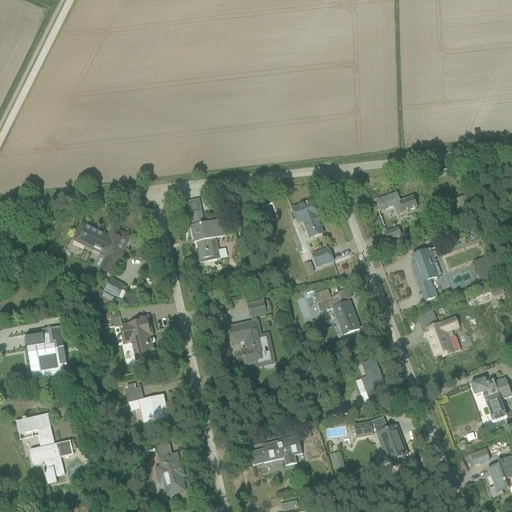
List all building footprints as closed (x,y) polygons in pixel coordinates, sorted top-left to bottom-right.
[(397,218),(417,211),(413,200),(400,205),(397,196),(377,203),(381,213),(393,209),(397,218)] [(474,196),(454,203),(460,221),(480,214),(474,196)] [(309,242),(323,237),(316,219),(318,218),(312,204),(293,212),(298,227),(303,225),(309,242)] [(196,245),(200,263),(215,259),(216,263),(220,262),(216,241),(225,239),(221,222),(205,226),(202,213),(192,216),(195,228),(190,229),(193,242),(195,242),(196,245),(194,245),(194,246),(196,245)] [(440,223),(444,234),(453,231),(448,220),(440,223)] [(452,227),(455,233),(464,230),(462,223),(452,227)] [(109,241),(83,227),(75,242),(100,256),(93,269),(113,280),(125,257),(121,255),(129,240),(113,232),(109,241)] [(402,236),(400,231),(385,237),(387,242),(402,236)] [(463,234),(456,236),(458,243),(465,240),(463,234)] [(452,235),(439,240),(443,249),(455,244),(452,235)] [(329,252),(312,258),(316,271),(333,264),(329,252)] [(437,279),(441,278),(432,252),(412,259),(415,266),(412,267),(419,286),(418,287),(425,304),(438,299),(435,290),(433,291),(431,283),(437,281),(437,279)] [(475,278),(478,285),(495,279),(487,259),(473,265),(474,266),(471,267),(474,274),(476,273),(478,277),(475,278)] [(304,267),(307,277),(314,274),(310,265),(304,267)] [(122,292),(124,289),(112,281),(97,309),(120,307),(120,309),(138,306),(137,296),(126,297),(127,295),(122,292)] [(502,289),(491,294),(493,301),(504,296),(502,289)] [(343,338),(359,332),(349,305),(343,307),(339,298),(331,301),(328,293),(314,298),(317,307),(318,306),(321,315),(326,313),(327,314),(333,312),(343,338)] [(255,371),(275,367),(269,337),(261,338),(258,323),(257,323),(256,320),(267,317),(264,303),(247,307),(250,321),(251,321),(252,326),(230,330),(233,346),(245,344),(247,352),(242,353),(245,368),(254,366),(255,371)] [(439,318),(449,314),(448,310),(437,314),(439,318)] [(111,316),(107,313),(103,314),(100,318),(100,322),(104,324),(110,322),(112,319),(111,316)] [(421,319),(425,329),(439,324),(435,314),(421,319)] [(149,319),(138,322),(139,324),(122,328),(126,347),(132,346),(133,351),(131,352),(130,354),(130,355),(130,357),(131,359),(132,360),(134,361),(135,361),(136,364),(147,362),(147,359),(155,357),(152,346),(153,346),(152,341),(151,341),(150,339),(153,338),(149,319)] [(458,320),(455,321),(423,334),(426,340),(428,340),(435,359),(442,357),(443,360),(461,353),(456,341),(454,340),(451,334),(459,331),(458,328),(461,327),(458,320)] [(43,334),(26,337),(29,353),(37,351),(41,381),(64,377),(63,370),(67,369),(61,330),(43,333),(43,334)] [(364,406),(387,397),(377,369),(373,371),(370,364),(361,367),(366,380),(361,382),(361,383),(356,385),(364,406)] [(511,400),(505,381),(494,386),(493,384),(487,387),(485,382),(470,387),(475,400),(482,397),(485,403),(484,403),(493,426),(507,420),(501,404),(511,400)] [(170,424),(164,398),(143,403),(140,390),(126,394),(130,413),(140,411),(143,426),(168,421),(169,424),(170,424)] [(331,409),(332,418),(348,416),(347,407),(331,409)] [(315,422),(322,420),(320,411),(313,413),(315,422)] [(23,423),(16,424),(19,437),(38,433),(42,451),(30,453),(33,467),(45,464),(46,472),(43,472),(45,477),(48,487),(57,485),(55,479),(65,477),(61,460),(74,457),(72,452),(77,452),(76,447),(72,443),(54,448),(48,417),(27,422),(26,420),(23,421),(23,423)] [(356,441),(373,439),(371,425),(355,427),(355,429),(349,429),(350,438),(355,438),(356,441)] [(302,431),(305,442),(312,440),(311,436),(316,435),(314,428),(302,431)] [(403,459),(408,458),(396,429),(376,437),(387,466),(389,465),(392,471),(405,465),(403,459)] [(88,430),(76,432),(80,450),(92,447),(88,430)] [(302,457),(298,441),(262,448),(263,452),(250,456),(252,469),(284,462),(285,469),(296,466),(295,459),(302,457)] [(486,452),(470,458),(474,468),(490,463),(486,452)] [(333,472),(343,470),(339,455),(330,457),(333,472)] [(160,468),(155,470),(159,486),(163,485),(166,498),(185,494),(182,480),(184,479),(181,465),(179,466),(177,457),(158,461),(160,468)] [(507,482),(511,480),(511,462),(511,459),(498,464),(499,468),(487,472),(490,478),(491,478),(494,486),(493,487),(494,490),(489,492),(492,502),(503,498),(502,494),(511,491),(507,482)]
